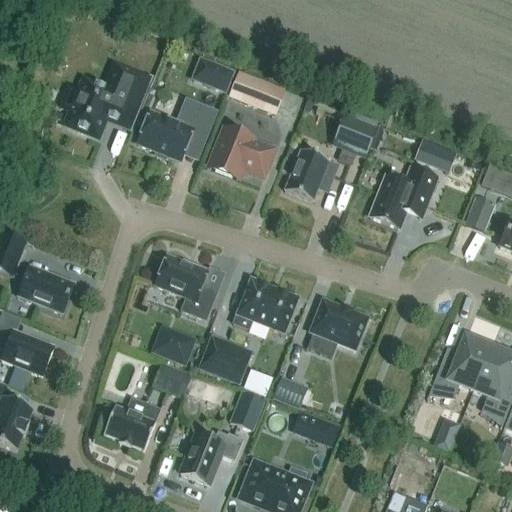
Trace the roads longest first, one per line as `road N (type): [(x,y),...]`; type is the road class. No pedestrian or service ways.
road 1 (residential): [(138,216),(429,303),(443,276),(511,303)]
road 2 (residential): [(138,216),(58,473)]
road 3 (unknown): [(250,250),(300,113)]
